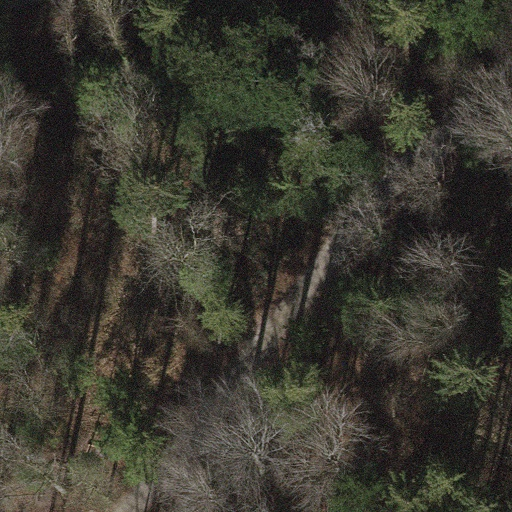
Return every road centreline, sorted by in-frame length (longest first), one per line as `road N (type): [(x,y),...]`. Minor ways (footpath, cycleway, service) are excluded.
road 1 (track): [(511,121),(449,145),(342,247),(155,511)]
road 2 (track): [(342,247),(342,454),(297,511)]
